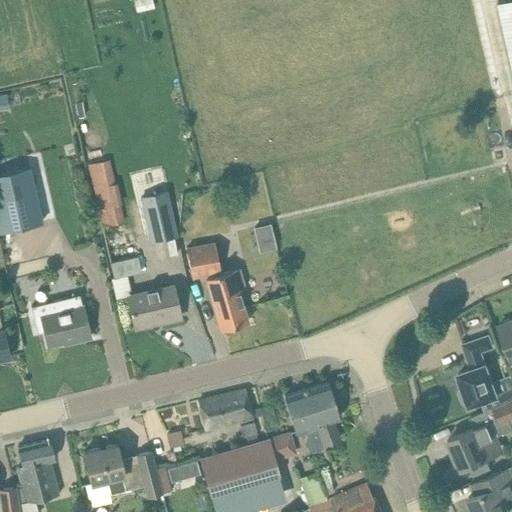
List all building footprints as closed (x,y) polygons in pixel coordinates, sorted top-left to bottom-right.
[(511,0),(507,0),(498,2),(511,64),(511,0)] [(9,93),(0,94),(0,108),(11,107),(9,93)] [(123,221),(108,159),(87,165),(102,226),(123,221)] [(0,229),(42,221),(38,201),(31,167),(0,172),(0,229)] [(166,191),(140,197),(151,243),(176,237),(166,191)] [(253,225),(259,252),(280,248),(274,221),(253,225)] [(195,247),(186,248),(188,256),(192,276),(204,273),(221,329),(247,321),(242,302),(238,290),(232,269),(220,272),(220,270),(214,243),(195,247)] [(112,278),(126,275),(140,272),(137,256),(109,262),(112,278)] [(114,297),(128,294),(130,294),(126,275),(112,278),(110,278),(114,297)] [(130,294),(128,294),(130,304),(134,323),(159,317),(160,321),(180,317),(176,297),(173,285),(130,294)] [(89,338),(84,318),(82,306),(79,294),(31,306),(37,332),(45,330),(46,337),(48,344),(74,338),(75,341),(89,338)] [(511,320),(498,326),(505,345),(511,361),(511,320)] [(0,358),(8,357),(3,332),(2,332),(0,323),(0,358)] [(511,389),(494,396),(479,352),(492,347),(488,336),(463,345),(471,369),(458,374),(463,387),(460,388),(458,392),(462,401),(465,403),(468,402),(469,405),(480,401),(483,409),(511,397),(511,389)] [(338,439),(333,420),(339,418),(327,381),(284,395),(290,414),(298,435),(307,432),(308,435),(305,440),(308,450),(313,452),(323,449),(325,443),(338,439)] [(251,418),(249,409),(244,389),(198,400),(205,429),(251,418)] [(466,432),(448,439),(460,468),(468,465),(472,477),(491,469),(487,459),(504,452),(497,436),(510,430),(511,426),(511,400),(495,408),(499,418),(492,420),(474,428),(466,432)] [(17,467),(21,486),(25,501),(20,503),(22,511),(36,511),(33,501),(57,495),(48,460),(54,459),(49,439),(18,446),(22,466),(17,467)] [(267,439),(200,458),(210,494),(277,475),(267,439)] [(160,493),(155,470),(150,451),(136,454),(138,463),(121,467),(116,444),(84,451),(89,471),(92,483),(105,479),(109,493),(143,485),(146,496),(160,493)] [(168,464),(170,481),(202,477),(200,460),(168,464)] [(511,465),(472,483),(472,484),(477,494),(469,498),(474,511),(509,511),(504,499),(511,495),(511,465)] [(326,500),(316,478),(299,485),(310,511),(379,511),(373,497),(372,498),(366,483),(326,500)] [(19,511),(16,486),(0,487),(0,511),(19,511)]
